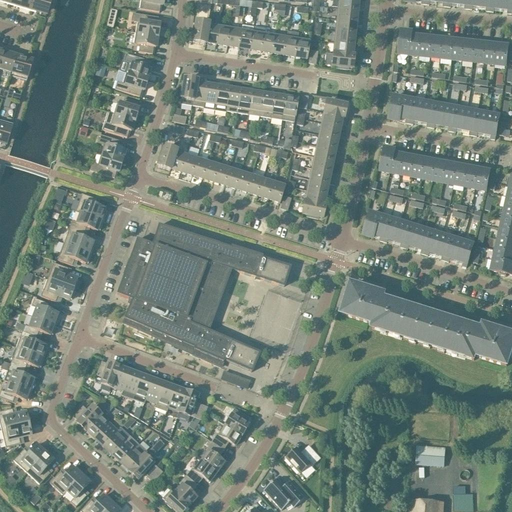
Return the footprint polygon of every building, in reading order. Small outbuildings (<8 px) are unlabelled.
[(19,9),(21,0),(10,0),(9,5),(19,9)] [(29,12),(33,0),(21,0),(19,9),(29,12)] [(51,0),(33,0),(29,12),(40,15),(43,6),(49,8),(51,0)] [(162,7),(162,0),(140,0),(139,10),(158,14),(160,6),(162,7)] [(358,12),(359,1),(349,0),(338,0),(338,10),(358,12)] [(446,8),(447,0),(436,0),(436,2),(443,3),(443,8),(446,8)] [(458,5),(458,0),(447,0),(446,8),(450,9),(451,4),(458,5)] [(468,11),(469,0),(458,0),(458,5),(465,6),(464,10),(468,11)] [(479,7),(479,0),(469,0),(468,11),(472,11),(472,6),(479,7)] [(489,13),(490,0),(479,0),(479,7),(486,8),(486,13),(489,13)] [(501,10),(501,0),(490,0),(489,13),(493,13),(494,9),(501,10)] [(511,0),(501,0),(501,10),(508,10),(507,15),(511,15),(511,8),(511,0)] [(357,24),(358,12),(338,10),(337,22),(357,24)] [(135,34),(157,38),(158,26),(156,26),(158,19),(132,15),(131,23),(137,24),(135,34)] [(357,24),(337,22),(335,33),(354,35),(355,24),(357,24)] [(204,46),(207,26),(195,24),(194,29),(193,29),(193,27),(191,38),(192,38),(192,36),(193,36),(192,44),(204,46)] [(215,46),(218,27),(207,26),(204,46),(205,44),(215,45),(215,46)] [(249,52),(252,33),(253,28),(242,26),(241,31),(238,50),(238,49),(249,51),(249,52)] [(226,48),(229,29),(218,27),(215,46),(216,46),(216,45),(226,47),(226,48)] [(238,50),(241,31),(229,29),(226,48),(227,48),(227,47),(238,49),(237,50),(238,50)] [(408,56),(411,34),(401,32),(400,39),(400,40),(398,40),(397,40),(397,47),(399,47),(399,49),(398,55),(408,56)] [(260,54),(263,35),(252,33),(249,52),(249,51),(260,53),(260,54)] [(354,35),(335,33),(334,44),(353,46),(352,46),(353,35),(354,35)] [(155,49),(157,38),(135,34),(133,45),(139,46),(138,53),(152,56),(153,48),(155,49)] [(419,57),(421,38),(411,37),(411,34),(408,56),(419,57)] [(271,55),(274,37),(263,35),(260,54),(261,54),(261,53),(271,54),(271,55)] [(283,57),(286,38),(274,37),(271,55),(272,55),(283,56),(282,57),(283,57)] [(294,59),(297,40),(286,38),(283,57),(283,56),(294,58),(294,59)] [(430,59),(432,40),(421,38),(419,57),(430,59)] [(297,40),(294,59),(294,58),(305,60),(305,61),(306,61),(309,42),(297,40)] [(441,60),(443,41),(432,40),(430,59),(441,60)] [(451,61),(453,42),(443,41),(441,60),(451,61)] [(462,62),(464,43),(453,42),(451,61),(462,62)] [(473,63),(475,44),(464,43),(462,62),(473,63)] [(353,47),(353,46),(334,44),(333,56),(353,58),(353,57),(351,57),(352,46),(353,47)] [(483,65),(486,45),(475,44),(473,63),(483,65)] [(494,66),(496,47),(486,45),(483,65),(494,66)] [(496,47),(494,66),(505,67),(508,48),(496,47)] [(9,78),(16,56),(5,53),(0,69),(0,70),(9,74),(8,77),(9,78)] [(315,66),(317,54),(310,53),(308,65),(315,66)] [(146,81),(150,70),(148,70),(150,63),(125,55),(123,63),(128,64),(125,74),(146,81)] [(325,55),(324,67),(332,67),(338,68),(338,69),(336,69),(336,70),(347,71),(347,70),(345,70),(346,69),(352,70),(353,58),(333,56),(325,55)] [(29,71),(23,69),(26,60),(16,56),(9,78),(26,83),(29,71)] [(98,66),(95,74),(102,76),(105,68),(98,66)] [(143,92),(146,81),(125,74),(122,85),(116,83),(114,91),(139,98),(141,91),(143,92)] [(191,107),(195,83),(184,81),(182,88),(181,88),(181,86),(179,97),(180,97),(180,95),(181,96),(180,105),(191,107)] [(203,109),(207,86),(206,86),(196,85),(196,83),(195,83),(191,107),(203,109)] [(215,106),(218,87),(217,87),(217,88),(207,86),(203,109),(204,105),(215,106)] [(225,113),(229,89),(229,90),(218,88),(218,87),(215,106),(226,108),(225,113)] [(237,115),(240,91),(240,92),(229,90),(229,89),(225,113),(237,115)] [(248,116),(252,93),(251,93),(251,94),(241,92),(241,91),(240,91),(237,115),(248,116)] [(259,118),(263,95),(262,95),(252,94),(252,93),(248,116),(259,118)] [(270,120),(274,96),(274,97),(263,96),(263,95),(259,118),(270,120)] [(282,122),(285,98),(285,99),(274,97),(274,96),(270,120),(282,122)] [(299,109),(304,110),(305,110),(307,98),(301,97),(299,109)] [(285,98),(282,122),(293,124),(297,100),(296,101),(286,99),(286,98),(285,98)] [(388,120),(389,120),(399,122),(403,100),(393,98),(392,104),(391,104),(391,106),(390,105),(389,105),(388,112),(390,112),(389,114),(390,114),(388,120)] [(113,115),(134,122),(137,111),(135,110),(137,103),(124,99),(122,106),(116,104),(113,115)] [(405,125),(409,125),(413,102),(403,100),(399,122),(400,119),(406,120),(405,125)] [(323,114),(343,118),(346,107),(340,105),(340,104),(342,105),(342,104),(331,102),(333,103),(332,104),(326,103),(323,114)] [(424,104),(413,102),(409,125),(413,126),(414,121),(420,123),(424,104)] [(435,106),(424,104),(420,123),(427,124),(427,129),(430,129),(435,106)] [(445,108),(435,106),(430,129),(434,130),(435,125),(442,127),(445,108)] [(456,110),(445,108),(442,127),(449,128),(448,133),(451,133),(456,110)] [(466,112),(456,110),(451,133),(455,134),(456,129),(463,131),(466,112)] [(477,114),(466,112),(463,131),(470,132),(469,137),(473,137),(477,114)] [(134,122),(113,115),(107,113),(101,131),(126,139),(128,132),(130,132),(134,122)] [(343,119),(343,118),(323,114),(321,125),(340,129),(339,129),(341,119),(343,119)] [(488,116),(477,114),(473,137),(476,138),(477,133),(484,135),(488,116)] [(494,141),(499,118),(488,116),(484,135),(491,136),(490,141),(494,141)] [(184,126),(185,120),(185,119),(173,117),(172,123),(184,126)] [(12,126),(11,126),(0,122),(0,144),(3,136),(9,138),(12,126)] [(340,130),(340,129),(321,125),(319,137),(337,141),(337,140),(339,129),(340,130)] [(181,136),(183,130),(171,127),(169,133),(181,136)] [(81,128),(78,136),(84,138),(86,130),(81,128)] [(100,156),(121,162),(124,152),(122,151),(125,144),(100,136),(97,144),(103,146),(100,156)] [(337,141),(319,137),(316,148),(336,152),(334,151),(336,141),(337,141)] [(334,163),(336,152),(316,148),(314,159),(334,163)] [(169,172),(175,152),(163,149),(162,154),(161,153),(161,152),(160,152),(157,162),(158,162),(158,161),(160,161),(157,168),(169,172)] [(390,174),(394,152),(384,150),(383,156),(382,156),(382,158),(381,157),(380,157),(379,164),(380,164),(381,164),(381,166),(380,172),(390,174)] [(180,174),(186,156),(175,152),(169,172),(170,170),(180,173),(180,174)] [(400,176),(404,157),(394,155),(394,152),(390,174),(400,176)] [(118,173),(121,162),(100,156),(97,166),(91,164),(89,172),(114,180),(116,173),(118,173)] [(191,177),(197,159),(186,156),(180,174),(181,173),(191,176),(191,177)] [(411,178),(415,159),(404,157),(400,176),(411,178)] [(202,181),(208,162),(197,159),(191,177),(202,180),(201,181),(202,181)] [(331,174),(334,163),(314,159),(311,170),(331,174)] [(422,180),(425,161),(415,159),(411,178),(422,180)] [(432,182),(436,163),(425,161),(422,180),(432,182)] [(213,184),(218,166),(208,162),(202,181),(202,180),(213,183),(212,184),(213,184)] [(443,184),(446,165),(436,163),(432,182),(443,184)] [(453,186),(457,167),(446,165),(443,184),(453,186)] [(224,188),(229,169),(218,166),(213,184),(213,183),(223,187),(224,188)] [(464,188),(468,169),(457,167),(453,186),(464,188)] [(235,191),(240,173),(229,169),(224,188),(224,187),(234,190),(234,191),(235,191)] [(475,190),(478,171),(468,169),(464,188),(475,190)] [(331,175),(331,174),(311,170),(309,181),(328,185),(327,185),(329,174),(331,175)] [(478,171),(475,190),(486,192),(489,173),(478,171)] [(245,194),(251,176),(240,173),(235,191),(235,190),(245,193),(245,194)] [(256,198),(262,179),(251,176),(245,194),(246,194),(256,197),(256,198)] [(267,201),(273,183),(262,179),(256,198),(257,198),(257,197),(267,200),(267,201)] [(328,185),(309,181),(307,192),(325,196),(327,185),(328,185)] [(273,183),(267,201),(268,200),(278,204),(279,205),(284,186),(273,183)] [(172,195),(159,192),(158,197),(170,201),(172,195)] [(325,197),(325,196),(307,192),(304,203),(324,208),(324,207),(322,207),(324,196),(325,197)] [(75,212),(103,222),(106,213),(104,212),(105,211),(93,207),(96,201),(81,195),(75,212)] [(290,200),(289,200),(284,198),(280,210),(286,212),(290,200)] [(322,219),(324,208),(304,203),(302,215),(308,216),(308,218),(306,217),(306,218),(317,220),(315,219),(316,218),(322,219)] [(511,210),(505,209),(503,220),(511,221),(511,210)] [(100,232),(103,222),(75,212),(75,213),(79,214),(76,224),(71,222),(69,228),(84,234),(86,228),(97,232),(97,231),(100,232)] [(374,236),(380,217),(370,214),(368,220),(367,222),(366,221),(365,221),(363,228),(364,228),(365,228),(365,230),(363,236),(373,239),(374,236)] [(383,243),(390,220),(380,217),(374,236),(381,238),(379,242),(383,243)] [(394,242),(400,224),(390,220),(383,243),(386,244),(388,240),(394,242)] [(511,221),(503,220),(501,230),(511,232),(511,221)] [(403,250),(411,227),(400,224),(394,242),(401,244),(400,249),(403,250)] [(148,245),(137,241),(136,241),(137,241),(135,245),(129,261),(127,266),(128,266),(126,270),(124,276),(118,291),(119,291),(117,295),(117,296),(128,300),(132,301),(130,305),(124,320),(122,324),(126,326),(128,326),(128,327),(133,329),(137,331),(137,330),(139,331),(139,332),(145,334),(145,335),(150,337),(151,336),(153,337),(153,338),(159,340),(159,341),(164,343),(165,342),(167,343),(167,344),(173,346),(173,347),(178,349),(179,348),(183,349),(182,349),(192,354),(191,357),(198,360),(198,359),(200,360),(211,365),(213,365),(213,366),(220,369),(222,363),(223,361),(250,373),(251,373),(255,364),(259,355),(207,333),(230,271),(283,288),(286,278),(289,268),(288,268),(260,260),(261,257),(260,258),(232,249),(232,248),(231,248),(230,250),(223,248),(217,246),(217,245),(159,227),(158,226),(153,242),(154,242),(152,247),(148,245)] [(415,248),(421,230),(411,227),(403,250),(407,251),(408,246),(415,248)] [(81,239),(84,234),(69,228),(63,245),(91,255),(94,246),(92,245),(93,244),(81,239)] [(424,256),(431,233),(421,230),(415,248),(422,250),(420,255),(424,256)] [(511,232),(501,230),(498,241),(511,243),(511,232)] [(436,255),(441,236),(431,233),(424,256),(428,257),(429,253),(436,255)] [(445,262),(452,240),(441,236),(436,255),(442,257),(441,261),(445,262)] [(456,261),(462,243),(452,240),(445,262),(448,264),(450,259),(456,261)] [(511,243),(498,241),(496,251),(511,254),(511,243)] [(462,243),(456,261),(463,263),(462,268),(466,269),(473,246),(462,243)] [(88,264),(91,255),(63,245),(57,262),(71,267),(74,261),(85,265),(85,264),(88,264)] [(511,254),(496,251),(494,261),(511,265),(511,254)] [(511,265),(494,261),(491,272),(498,273),(497,273),(499,274),(499,275),(498,276),(506,278),(506,277),(506,275),(507,276),(507,275),(511,276),(511,265)] [(46,281),(74,291),(78,282),(76,281),(76,280),(65,276),(67,270),(53,264),(46,281)] [(71,301),(74,291),(46,281),(40,298),(55,303),(57,297),(68,301),(69,300),(71,301)] [(384,296),(351,286),(348,294),(346,294),(342,307),(344,307),(342,316),(373,326),(372,329),(380,332),(380,334),(387,336),(387,334),(395,337),(394,339),(401,341),(402,339),(409,341),(409,343),(415,345),(416,343),(423,346),(423,348),(430,350),(430,348),(438,350),(437,352),(444,354),(445,352),(452,354),(451,356),(464,361),(465,359),(474,361),(475,357),(480,359),(506,367),(509,359),(511,359),(511,356),(511,336),(483,327),(480,335),(453,326),(454,324),(409,310),(409,312),(381,304),(384,296)] [(32,318),(56,327),(59,318),(57,317),(57,315),(46,311),(48,305),(34,300),(31,307),(36,308),(32,318)] [(52,336),(56,327),(32,318),(28,328),(24,326),(21,333),(36,338),(38,332),(49,337),(50,335),(52,336)] [(34,344),(36,338),(21,333),(15,349),(44,359),(47,350),(45,349),(45,348),(34,344)] [(40,369),(44,359),(15,349),(9,365),(24,371),(26,365),(37,369),(38,368),(40,369)] [(118,371),(119,368),(108,364),(107,366),(101,364),(96,376),(102,379),(100,385),(111,389),(117,371),(118,371)] [(22,376),(24,371),(9,365),(7,372),(12,374),(8,383),(32,392),(35,383),(33,382),(33,380),(22,376)] [(125,374),(118,371),(117,371),(111,389),(111,388),(122,392),(129,375),(130,373),(126,371),(125,374)] [(246,390),(248,383),(223,373),(220,381),(235,386),(246,390)] [(132,401),(140,379),(141,377),(137,375),(136,378),(129,375),(122,392),(121,397),(132,401)] [(147,382),(140,379),(132,401),(143,405),(151,383),(152,383),(152,381),(148,380),(147,382)] [(28,401),(32,392),(8,383),(4,393),(0,391),(0,399),(12,404),(14,398),(25,402),(26,400),(28,401)] [(159,386),(152,383),(151,383),(143,405),(144,405),(145,401),(156,405),(154,409),(162,387),(163,388),(164,385),(159,384),(159,386)] [(170,390),(163,388),(162,387),(154,409),(166,413),(174,392),(175,389),(171,388),(170,390)] [(181,394),(174,392),(166,413),(168,409),(178,413),(178,414),(186,392),(185,393),(182,392),(181,394)] [(178,414),(176,420),(187,424),(189,418),(189,417),(195,419),(200,406),(194,404),(197,396),(186,392),(178,414)] [(201,421),(204,414),(206,409),(200,406),(195,419),(200,421),(201,421)] [(87,430),(100,415),(92,408),(87,413),(82,408),(73,418),(78,423),(76,425),(85,433),(87,430)] [(0,428),(1,431),(30,424),(27,415),(25,415),(25,414),(13,417),(12,410),(0,413),(0,428)] [(230,417),(224,426),(240,436),(240,437),(241,437),(247,427),(245,426),(248,420),(234,411),(230,417)] [(96,438),(108,424),(100,416),(100,415),(87,430),(93,435),(91,437),(94,440),(96,438)] [(195,419),(189,428),(193,431),(200,421),(195,419)] [(30,424),(1,431),(5,449),(20,445),(18,439),(30,436),(30,434),(32,434),(30,424)] [(104,446),(117,432),(108,424),(96,438),(101,443),(100,445),(103,448),(105,446),(104,446)] [(236,442),(240,437),(240,436),(224,426),(224,427),(225,427),(221,433),(219,437),(216,435),(211,443),(222,451),(228,443),(234,447),(237,443),(236,442)] [(113,454),(129,437),(125,440),(117,432),(104,446),(105,446),(110,451),(108,453),(112,456),(113,454)] [(122,462),(138,445),(129,437),(113,454),(119,459),(117,461),(120,465),(122,463),(122,462)] [(217,459),(222,451),(211,443),(206,451),(208,453),(201,462),(215,473),(216,472),(217,473),(221,468),(220,468),(223,463),(217,459)] [(26,474),(46,452),(39,445),(37,447),(36,446),(28,455),(23,450),(13,462),(26,474)] [(128,473),(144,456),(143,457),(135,449),(138,446),(138,445),(122,462),(122,463),(128,468),(126,470),(129,472),(128,473)] [(444,468),(445,455),(445,449),(416,447),(415,466),(444,468)] [(301,455),(295,449),(284,459),(299,475),(310,466),(311,467),(319,460),(308,448),(301,455)] [(46,452),(26,474),(39,486),(49,475),(45,470),(53,461),(52,460),(53,459),(46,452)] [(147,479),(156,469),(152,465),(152,464),(144,456),(128,473),(137,481),(142,475),(147,479)] [(215,474),(215,473),(201,462),(194,472),(192,470),(185,477),(196,486),(202,479),(208,483),(211,479),(212,480),(216,475),(215,474)] [(62,496),(82,474),(75,468),(73,469),(72,468),(64,477),(60,473),(49,484),(62,496)] [(152,483),(156,479),(161,474),(156,469),(147,479),(152,483)] [(82,474),(62,496),(63,497),(66,493),(73,500),(70,503),(75,508),(86,497),(81,493),(89,484),(88,483),(90,481),(82,474)] [(190,493),(196,486),(185,477),(179,485),(181,487),(178,490),(179,490),(174,495),(169,491),(187,508),(188,508),(187,507),(191,502),(192,502),(195,498),(190,493)] [(289,504),(293,509),(303,500),(288,483),(283,488),(276,480),(263,492),(281,511),(289,504)] [(174,511),(184,511),(187,508),(169,491),(162,500),(167,505),(167,506),(171,509),(174,511)] [(104,511),(113,503),(106,496),(104,498),(103,497),(95,505),(90,501),(79,511),(104,511)] [(453,511),(473,511),(473,496),(452,497),(453,511)] [(443,511),(444,504),(407,502),(406,511),(443,511)] [(113,503),(104,511),(119,511),(120,509),(113,503)]
